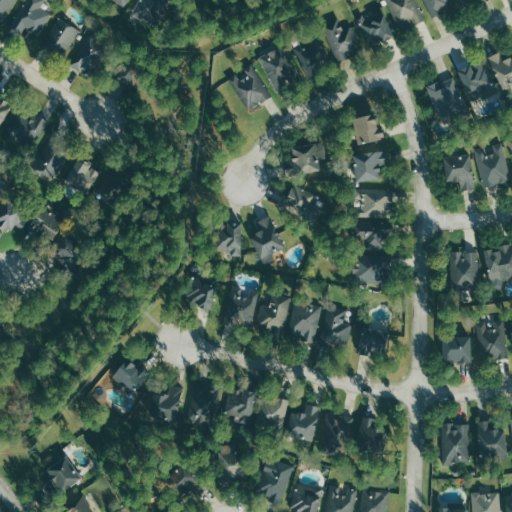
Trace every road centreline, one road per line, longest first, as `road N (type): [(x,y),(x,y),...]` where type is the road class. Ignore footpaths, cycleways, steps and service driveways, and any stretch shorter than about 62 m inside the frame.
road 1 (residential): [(389,73),(417,147),(422,220),(410,511)]
road 2 (residential): [(511,12),(291,117),(262,142),(242,181)]
road 3 (residential): [(417,393),(176,342)]
road 4 (residential): [(105,121),(0,51)]
